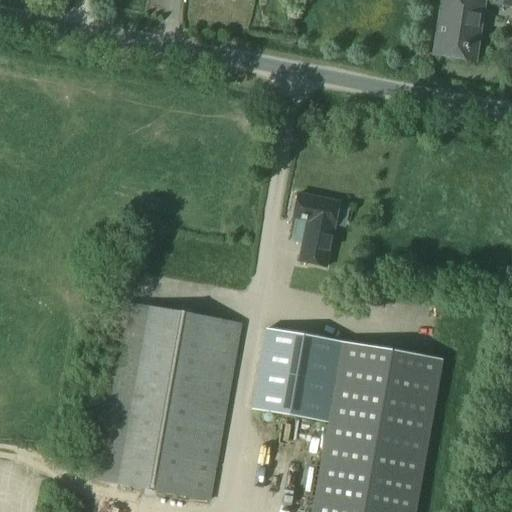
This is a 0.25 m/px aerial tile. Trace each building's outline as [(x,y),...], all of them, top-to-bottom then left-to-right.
[(483,2),(468,0),(441,0),(434,58),(475,63),(483,2)] [(511,0),(497,0),(496,7),(511,9),(511,0)] [(339,203),(298,195),(293,219),(307,222),(299,262),(326,268),(339,203)] [(242,325),(116,302),(84,480),(210,503),(242,325)] [(311,511),(415,511),(443,360),(266,330),(252,411),(327,425),(311,511)]
